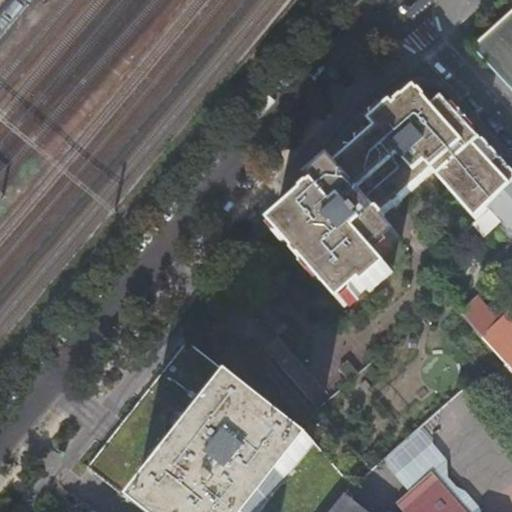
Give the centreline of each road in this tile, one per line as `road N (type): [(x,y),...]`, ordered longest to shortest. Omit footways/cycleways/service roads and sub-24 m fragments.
road 1 (secondary): [(405,3),(282,109),(0,445)]
road 2 (residential): [(405,3),(511,119)]
